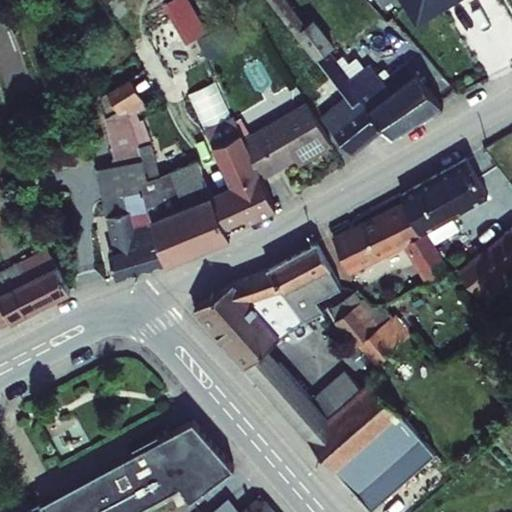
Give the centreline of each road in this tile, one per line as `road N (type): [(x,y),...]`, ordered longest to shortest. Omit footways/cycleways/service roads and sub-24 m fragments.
road 1 (residential): [(142,312),(191,273),(511,102)]
road 2 (secondary): [(336,511),(192,344),(142,312)]
road 3 (secondary): [(126,329),(161,346),(305,511)]
road 4 (secondary): [(142,312),(83,313),(0,356)]
road 5 (secondary): [(0,383),(99,330),(126,329)]
